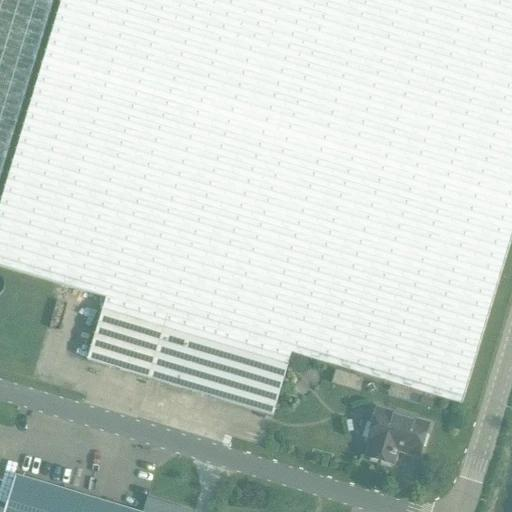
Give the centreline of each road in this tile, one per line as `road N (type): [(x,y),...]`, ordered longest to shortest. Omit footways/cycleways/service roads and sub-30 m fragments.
road 1 (unclassified): [(405,511),(0,390)]
road 2 (unclassified): [(458,511),(511,336)]
